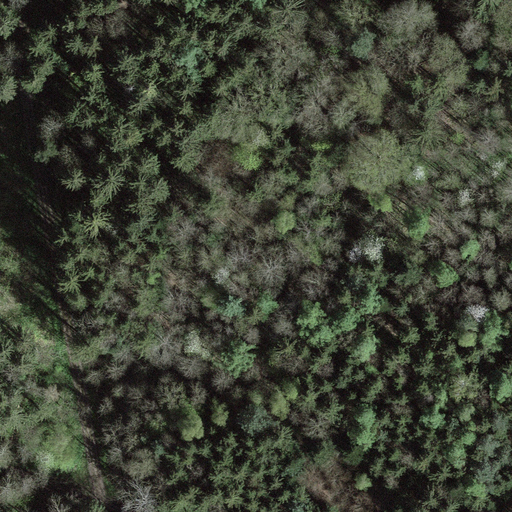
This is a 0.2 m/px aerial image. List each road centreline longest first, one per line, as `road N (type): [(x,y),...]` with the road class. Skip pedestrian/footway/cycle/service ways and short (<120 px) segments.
road 1 (track): [(6,0),(98,511)]
road 2 (track): [(0,447),(154,511)]
